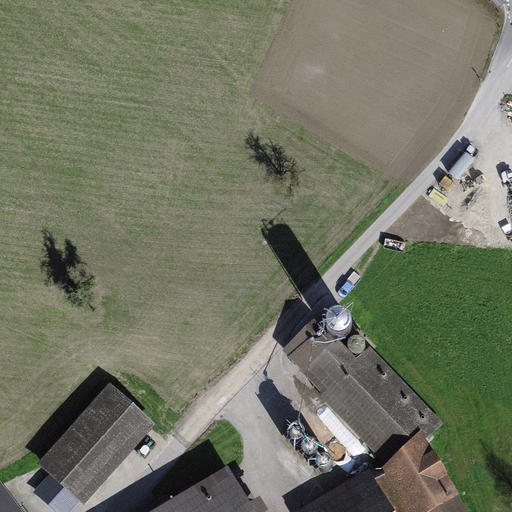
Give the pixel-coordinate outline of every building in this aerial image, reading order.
[(439,424),(357,339),(343,353),(323,344),(293,373),(390,472),(439,424)] [(113,393),(44,465),(92,510),(161,437),(113,393)] [(319,511),(468,511),(436,450),(319,511)] [(264,511),(252,488),(209,511),(264,511)] [(17,511),(6,497),(0,500),(0,511),(17,511)]
